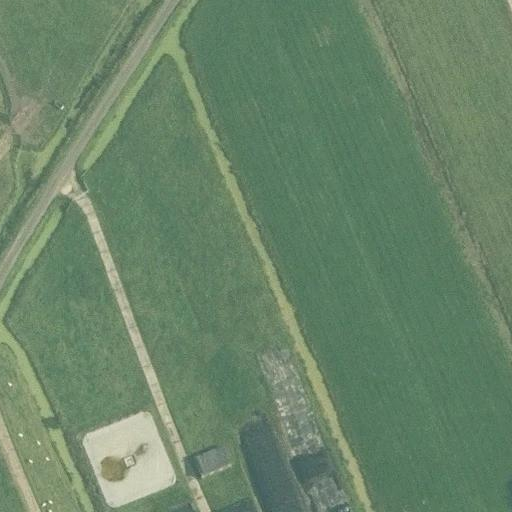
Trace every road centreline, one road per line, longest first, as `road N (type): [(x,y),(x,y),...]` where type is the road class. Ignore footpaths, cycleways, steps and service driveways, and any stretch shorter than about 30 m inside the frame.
road 1 (track): [(204,511),(98,238),(60,180)]
road 2 (unclassified): [(0,285),(175,0)]
